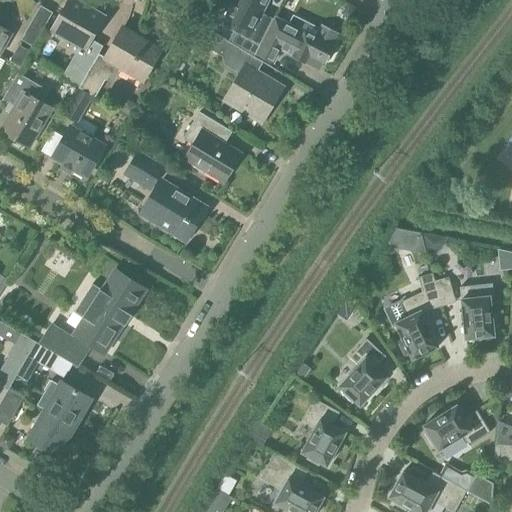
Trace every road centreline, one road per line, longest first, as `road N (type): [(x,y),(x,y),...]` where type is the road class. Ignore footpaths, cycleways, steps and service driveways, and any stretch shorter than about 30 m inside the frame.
road 1 (residential): [(221,297),(378,28),(380,6)]
road 2 (residential): [(221,297),(0,167)]
road 3 (residential): [(92,511),(221,297)]
road 4 (residential): [(358,511),(379,440),(400,412),(423,391),(463,374),(511,369)]
